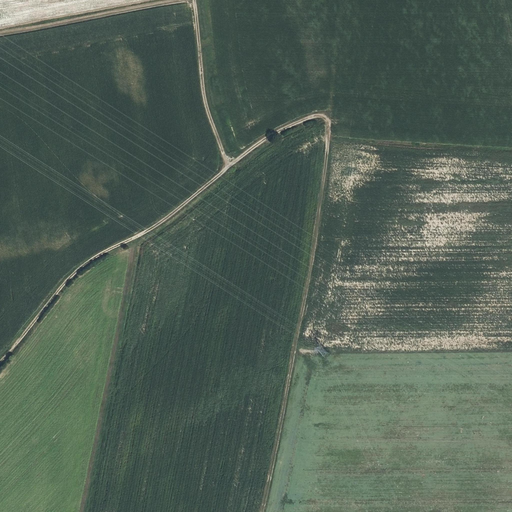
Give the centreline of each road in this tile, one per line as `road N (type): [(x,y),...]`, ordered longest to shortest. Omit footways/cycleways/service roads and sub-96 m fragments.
road 1 (track): [(262,511),(309,280),(329,139),(325,112),(229,165),(167,218),(80,266),(0,363)]
road 2 (track): [(0,34),(185,0)]
road 3 (track): [(229,165),(206,103),(195,0)]
